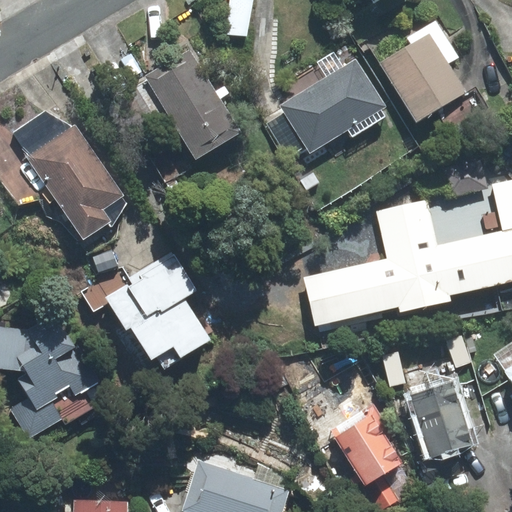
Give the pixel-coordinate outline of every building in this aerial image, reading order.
[(364,0),(370,9),(385,0),(364,0)] [(249,3),(229,1),(225,38),(245,40),(249,3)] [(410,48),(377,68),(414,129),(466,98),(447,67),(456,61),(434,25),(406,42),(410,48)] [(189,55),(142,82),(192,166),(239,139),(189,55)] [(354,63),(278,109),(282,116),(266,126),(287,160),(303,151),(307,158),(384,112),(354,63)] [(107,230),(109,233),(126,207),(74,128),(64,135),(49,113),(13,136),(29,159),(24,162),(81,247),(107,230)] [(511,182),(491,188),(502,235),(437,250),(426,203),(375,215),(386,262),(302,282),(313,331),(395,312),(397,318),(449,307),(447,301),(511,286),(511,182)] [(130,286),(103,303),(124,337),(127,336),(147,369),(169,356),(176,367),(208,348),(181,304),(194,296),(170,256),(127,282),(130,286)] [(0,375),(21,378),(23,380),(14,386),(24,402),(8,413),(27,443),(59,424),(62,429),(108,401),(77,351),(74,353),(52,318),(25,335),(0,331),(0,375)] [(511,392),(511,367),(503,374),(508,381),(505,382),(511,392)] [(409,401),(427,464),(469,452),(458,414),(466,412),(456,377),(408,391),(411,401),(409,401)] [(372,407),(330,434),(335,442),(332,444),(362,492),(366,489),(380,511),(381,511),(397,502),(383,480),(400,470),(369,421),(378,416),(372,407)] [(197,464),(180,511),(282,511),(289,494),(283,492),(288,477),(258,467),(253,482),(197,464)] [(313,469),(295,483),(314,508),(332,494),(313,469)] [(72,503),(71,511),(126,511),(126,505),(72,503)]
